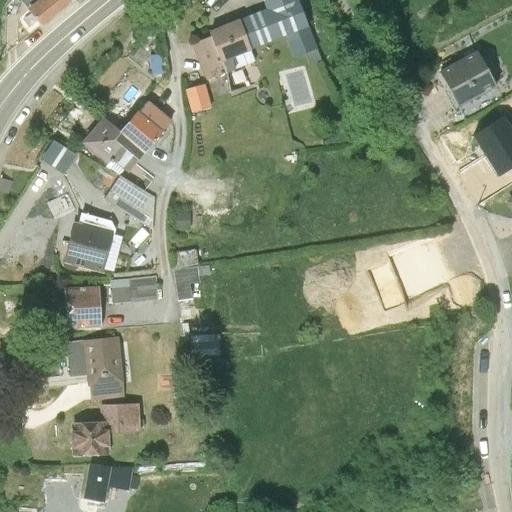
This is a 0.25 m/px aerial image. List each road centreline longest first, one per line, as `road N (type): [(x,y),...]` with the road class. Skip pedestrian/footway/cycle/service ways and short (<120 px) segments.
road 1 (residential): [(511,511),(500,291),(466,211),(341,0)]
road 2 (secondary): [(0,109),(30,70),(108,0)]
